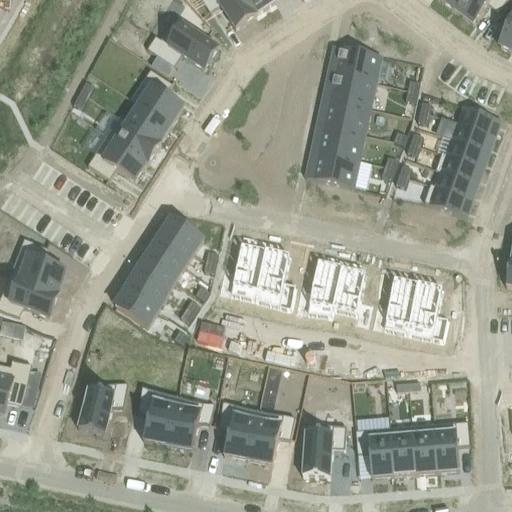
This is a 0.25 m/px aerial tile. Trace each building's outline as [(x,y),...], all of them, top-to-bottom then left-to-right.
[(199,0),(211,17),(222,10),(236,33),(257,19),(256,18),(256,19),(243,0),(199,0)] [(243,0),(256,19),(256,18),(276,6),(271,0),(243,0)] [(435,0),(455,15),(456,14),(455,14),(465,0),(435,0)] [(465,0),(455,14),(456,14),(474,28),(489,9),(499,17),(511,0),(465,0)] [(511,23),(500,50),(511,54),(511,23)] [(156,41),(148,54),(175,71),(183,60),(205,74),(219,53),(175,24),(162,44),(156,41)] [(339,52),(333,78),(378,88),(384,61),(339,52)] [(151,74),(131,105),(135,107),(136,106),(172,130),(184,111),(166,99),(173,88),(151,74)] [(333,78),(328,104),(372,114),(378,88),(333,78)] [(410,84),(408,94),(418,97),(420,87),(410,84)] [(87,86),(81,98),(89,102),(95,91),(87,86)] [(408,94),(406,104),(416,107),(418,97),(408,94)] [(81,98),(74,109),(83,114),(89,102),(81,98)] [(328,104),(322,130),(367,139),(372,114),(328,104)] [(124,124),(160,148),(161,147),(172,130),(136,106),(135,107),(124,124)] [(422,106),(420,116),(430,118),(432,108),(422,106)] [(458,128),(492,140),(498,123),(464,111),(458,128)] [(420,116),(418,126),(428,128),(430,118),(420,116)] [(120,121),(108,140),(148,166),(148,167),(149,168),(162,148),(161,147),(160,148),(124,124),(120,121)] [(447,123),(441,141),(452,145),(452,144),(486,156),(492,140),(458,128),(447,123)] [(322,130),(317,156),(361,165),(367,139),(322,130)] [(398,135),(394,145),(404,149),(407,139),(398,135)] [(415,137),(411,147),(421,150),(424,141),(415,137)] [(108,140),(89,170),(110,184),(117,173),(136,185),(148,167),(148,166),(108,140)] [(447,159),(447,160),(480,172),(486,156),(452,144),(452,145),(447,159)] [(411,147),(408,157),(417,160),(421,150),(411,147)] [(317,156),(311,183),(355,192),(361,165),(317,156)] [(443,157),(436,175),(441,177),(441,176),(475,188),(480,172),(447,160),(447,159),(443,157)] [(389,161),(385,170),(395,174),(398,164),(389,161)] [(403,169),(400,179),(409,182),(413,172),(403,169)] [(385,170),(382,180),(391,183),(395,174),(385,170)] [(436,191),(469,203),(475,188),(441,176),(441,177),(436,191)] [(400,179),(396,188),(406,192),(409,182),(400,179)] [(431,189),(425,207),(468,222),(468,220),(464,219),(469,203),(436,191),(431,189)] [(172,222),(162,237),(194,258),(204,243),(172,222)] [(162,237),(153,251),(185,272),(194,258),(162,237)] [(11,276),(11,277),(57,296),(58,295),(67,274),(44,265),(49,253),(25,243),(11,276)] [(224,273),(219,296),(255,304),(267,252),(265,252),(265,253),(242,248),(236,275),(224,273)] [(153,251),(144,265),(176,286),(185,272),(153,251)] [(267,252),(255,304),(292,312),(297,288),(285,286),(291,258),(267,252)] [(209,256),(207,266),(216,268),(218,258),(209,256)] [(300,290),(295,314),(333,321),(335,314),(333,313),(342,270),(318,264),(312,293),(300,290)] [(144,265),(135,279),(167,300),(176,286),(144,265)] [(207,266),(204,276),(214,278),(216,268),(207,266)] [(342,270),(333,313),(335,314),(358,319),(356,326),(368,329),(373,306),(361,303),(367,276),(344,271),(344,270),(342,270)] [(10,276),(0,300),(0,312),(20,320),(25,309),(49,319),(59,296),(58,295),(57,296),(11,277),(11,276),(10,276)] [(135,279),(126,294),(158,315),(167,300),(135,279)] [(377,306),(372,330),(408,338),(419,286),(418,286),(418,287),(394,282),(389,309),(377,306)] [(419,286),(408,338),(444,345),(450,322),(438,319),(444,291),(419,286)] [(202,291),(196,299),(204,305),(210,296),(202,291)] [(126,294),(116,308),(148,329),(158,315),(126,294)] [(192,305),(187,313),(195,319),(201,310),(192,305)] [(187,313),(181,322),(189,327),(195,319),(187,313)] [(180,335),(175,344),(183,349),(188,341),(180,335)] [(0,416),(5,418),(8,405),(22,408),(26,388),(38,391),(41,375),(30,372),(32,364),(0,357),(0,416)] [(446,362),(447,377),(469,376),(467,360),(446,362)] [(90,380),(79,431),(106,437),(112,409),(124,412),(129,388),(90,380)] [(421,386),(409,387),(410,395),(422,394),(421,386)] [(409,387),(397,388),(398,396),(410,395),(409,387)] [(143,390),(138,413),(149,416),(144,443),(167,448),(169,448),(179,398),(143,390)] [(167,448),(167,449),(192,454),(198,426),(210,429),(215,405),(179,398),(169,448),(167,448)] [(223,406),(218,429),(230,432),(224,459),(248,464),(249,464),(260,414),(223,406)] [(248,464),(248,465),(273,470),(279,442),(291,445),(296,421),(260,414),(249,464),(248,464)] [(469,426),(434,429),(438,477),(460,475),(458,451),(470,450),(469,426)] [(307,428),(303,480),(331,482),(333,454),(346,455),(347,431),(307,428)] [(434,429),(413,431),(416,479),(438,477),(434,429)] [(413,431),(391,433),(395,480),(416,479),(413,431)] [(391,433),(356,435),(358,459),(370,458),(372,482),(395,480),(391,433)]
